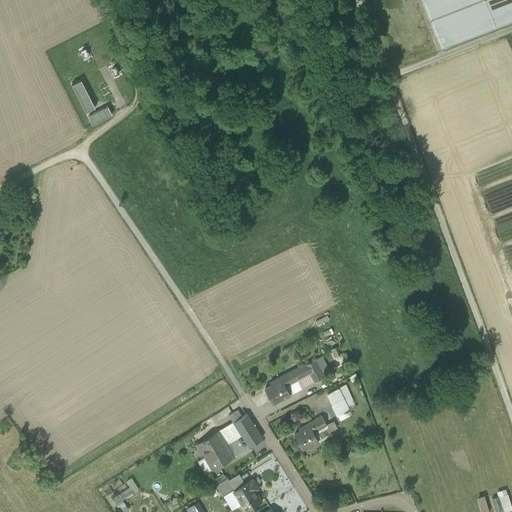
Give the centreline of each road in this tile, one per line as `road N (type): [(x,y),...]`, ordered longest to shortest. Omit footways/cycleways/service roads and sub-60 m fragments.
road 1 (track): [(353,0),(511,417)]
road 2 (track): [(242,394),(82,152)]
road 3 (track): [(103,0),(136,96),(82,152)]
road 4 (residential): [(315,511),(242,394)]
road 5 (track): [(511,28),(383,78)]
